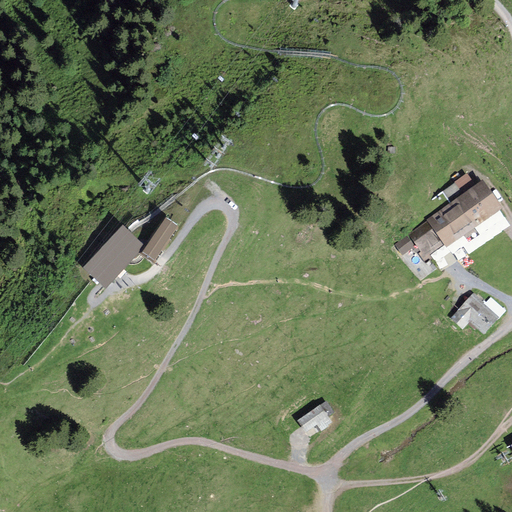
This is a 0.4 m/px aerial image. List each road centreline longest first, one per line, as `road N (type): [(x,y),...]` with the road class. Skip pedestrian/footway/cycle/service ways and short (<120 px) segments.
road 1 (track): [(428,478),(341,483),(203,441),(130,453),(107,446),(113,423),(156,377),(237,223),(223,204),(198,214),(154,273),(92,307)]
road 2 (track): [(326,511),(338,454),(403,415),(511,322)]
